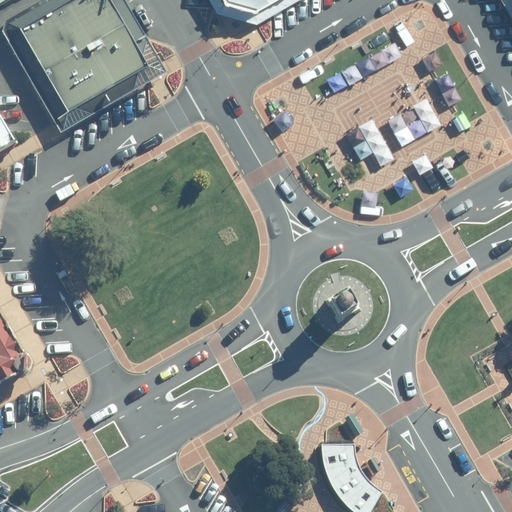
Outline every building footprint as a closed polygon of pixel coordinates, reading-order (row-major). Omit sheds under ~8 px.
[(4,32),(55,121),(146,69),(107,0),(40,0),(3,22),(4,32)] [(0,151),(13,144),(0,120),(0,151)] [(348,289),(327,300),(340,322),(360,311),(348,289)] [(0,315),(0,386),(31,368),(0,315)] [(355,412),(346,418),(358,437),(367,432),(355,412)] [(326,444),(324,444),(324,445),(324,452),(325,458),(326,464),(329,473),(333,481),(336,488),(340,494),(345,500),(353,508),(358,511),(373,511),(385,492),(386,490),(377,484),(373,480),(371,478),(367,474),(363,469),(360,460),(359,455),(358,448),(358,443),(356,443),(326,444)] [(384,470),(376,457),(369,461),(376,474),(384,470)]
